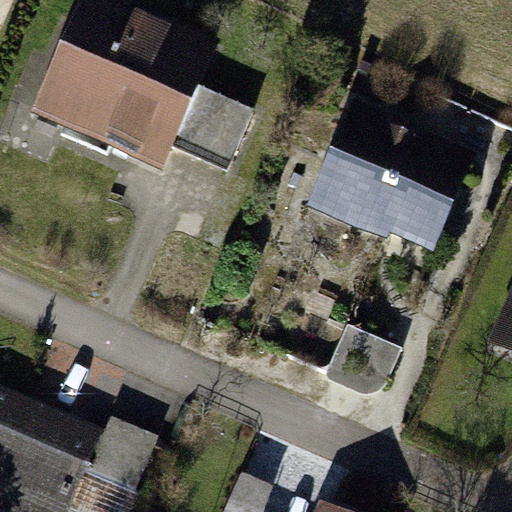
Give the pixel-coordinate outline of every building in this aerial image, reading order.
[(71,0),(21,120),(154,176),(206,52),(82,0),(71,0)] [(216,84),(189,147),(232,164),(258,102),(216,84)] [(467,156),(341,102),(295,209),(421,263),(467,156)] [(511,273),(475,352),(511,377),(511,273)] [(58,511),(92,431),(0,393),(0,511),(58,511)] [(156,441),(106,425),(89,478),(139,494),(156,441)]
